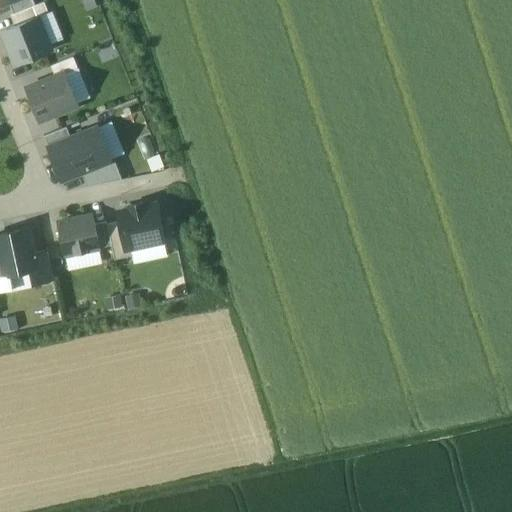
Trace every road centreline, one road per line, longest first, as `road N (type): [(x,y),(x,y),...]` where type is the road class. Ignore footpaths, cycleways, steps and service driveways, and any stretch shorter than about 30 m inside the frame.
road 1 (track): [(102,511),(511,425)]
road 2 (residential): [(0,81),(49,200)]
road 3 (residential): [(173,175),(49,200)]
